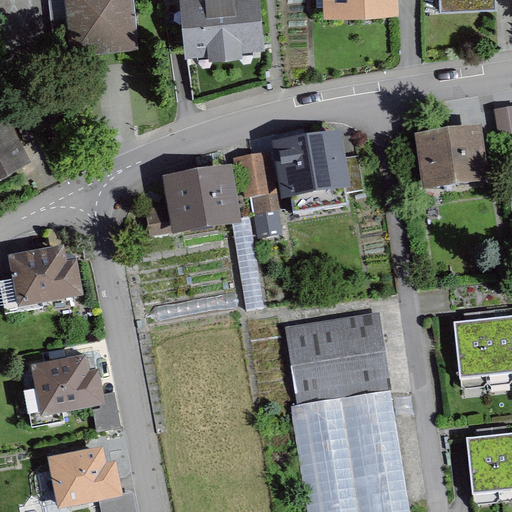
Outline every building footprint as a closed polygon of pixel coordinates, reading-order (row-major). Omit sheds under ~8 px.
[(70,0),(76,56),(137,50),(132,0),(70,0)] [(261,0),(194,0),(187,1),(193,57),(267,49),(261,0)] [(331,0),(331,19),(398,17),(397,0),(331,0)] [(434,0),(435,16),(495,15),(494,0),(434,0)] [(511,113),(495,116),(499,144),(511,141),(511,113)] [(485,145),(499,144),(495,116),(482,117),(485,138),(485,145)] [(12,124),(0,130),(0,179),(32,164),(12,124)] [(485,138),(423,145),(429,195),(490,188),(485,145),(485,138)] [(343,144),(282,154),(289,203),(297,202),(299,219),(349,211),(345,195),(352,194),(343,144)] [(254,161),(260,201),(278,198),(271,159),(254,161)] [(234,178),(238,204),(260,201),(254,161),(232,165),(234,178)] [(234,178),(173,187),(177,214),(152,218),(155,240),(181,236),(182,242),(243,233),(238,204),(234,178)] [(254,234),(234,236),(246,317),(265,314),(254,234)] [(66,259),(17,268),(26,313),(86,302),(81,273),(69,275),(66,259)] [(292,336),(305,411),(391,396),(378,321),(292,336)] [(489,382),(511,379),(511,371),(507,327),(483,329),(489,382)] [(465,384),(489,382),(483,329),(460,332),(465,384)] [(87,369),(39,379),(47,424),(107,412),(102,383),(90,386),(87,369)] [(410,511),(391,396),(305,411),(292,413),(308,511),(410,511)] [(453,439),(455,469),(468,469),(467,438),(453,439)] [(511,443),(497,445),(503,497),(511,496),(511,443)] [(475,448),(481,500),(503,497),(497,445),(475,448)] [(104,458),(56,468),(64,511),(67,511),(125,501),(119,472),(107,475),(104,458)]
